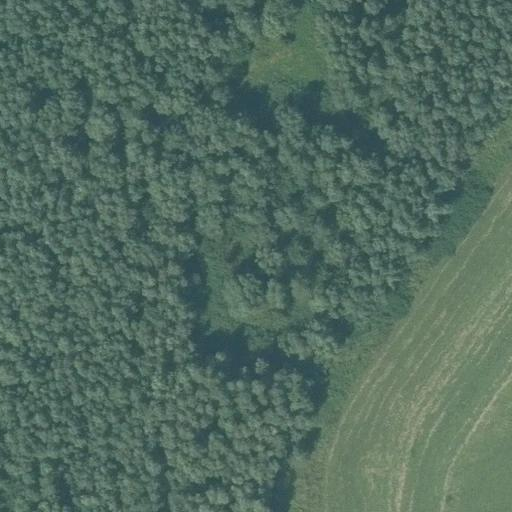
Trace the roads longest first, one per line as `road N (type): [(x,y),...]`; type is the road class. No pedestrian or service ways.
road 1 (track): [(511,179),(376,373),(349,429),(331,511)]
road 2 (track): [(422,511),(436,454),(511,342)]
